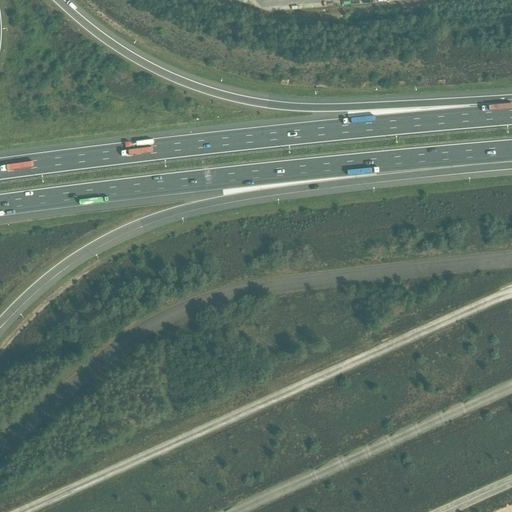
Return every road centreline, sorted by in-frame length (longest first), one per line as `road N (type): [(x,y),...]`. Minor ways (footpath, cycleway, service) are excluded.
road 1 (motorway): [(511,113),(0,169)]
road 2 (motorway): [(511,112),(307,108),(239,98),(141,62),(56,0)]
road 3 (motorway): [(0,322),(64,264),(114,234),(375,162)]
road 4 (motorway): [(0,205),(375,162)]
road 5 (motorway): [(375,162),(511,150)]
